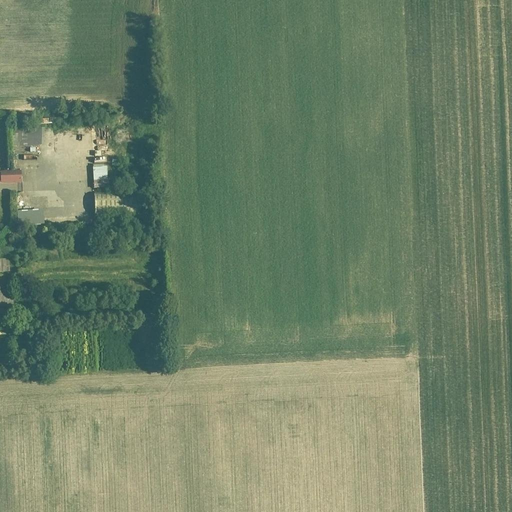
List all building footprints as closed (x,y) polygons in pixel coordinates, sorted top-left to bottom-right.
[(39,129),(12,130),(13,147),(40,146),(39,129)] [(106,166),(92,167),(93,189),(107,188),(106,166)] [(0,173),(0,183),(21,183),(21,173),(0,173)] [(113,195),(93,196),(94,215),(112,214),(112,204),(114,204),(113,195)] [(17,214),(17,226),(42,225),(42,213),(17,214)] [(0,273),(8,273),(8,259),(0,259),(0,273)]
